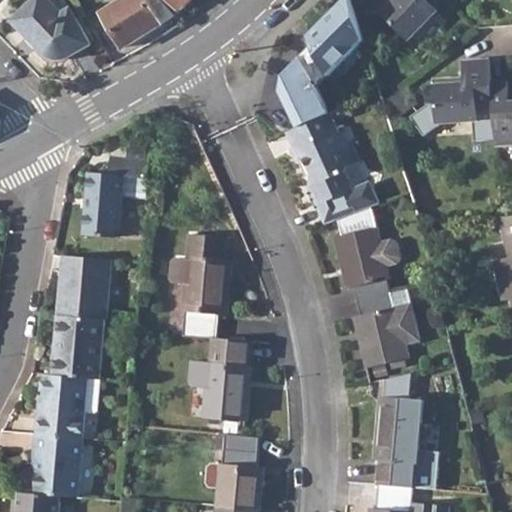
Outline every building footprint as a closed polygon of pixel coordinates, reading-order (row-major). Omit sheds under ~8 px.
[(44,55),(59,60),(60,60),(68,58),(91,46),(71,7),(63,15),(49,0),(35,0),(14,21),(44,55)] [(125,0),(104,13),(125,48),(162,25),(157,15),(169,7),(162,0),(125,0)] [(172,0),(182,9),(190,0),(172,0)] [(354,0),(349,0),(312,38),(317,49),(330,79),(367,42),(354,0)] [(437,8),(444,0),(393,0),(382,11),(411,40),(440,11),(437,8)] [(317,49),(306,60),(320,90),(330,79),(317,49)] [(284,95),(300,131),(332,117),(320,90),(306,60),(288,78),(284,95)] [(480,117),(496,115),(493,85),(491,62),(463,63),(465,82),(436,83),(439,124),(480,121),(480,117)] [(509,84),(493,85),(496,115),(498,145),(511,144),(511,98),(510,99),(509,84)] [(392,123),(415,104),(404,88),(386,102),(392,123)] [(309,191),(318,210),(325,228),(337,223),(371,211),(380,208),(374,194),(363,190),(354,193),(347,175),(348,173),(362,167),(354,148),(347,150),(334,116),(332,117),(300,131),(289,136),(296,151),(293,152),(299,167),(307,164),(313,176),(309,191)] [(121,230),(123,196),(125,175),(149,178),(151,160),(110,157),(108,174),(89,172),(84,235),(113,237),(115,229),(121,230)] [(147,198),(149,178),(125,175),(123,196),(147,198)] [(354,291),(357,304),(390,296),(387,281),(388,281),(385,268),(396,266),(400,260),(396,245),(390,241),(379,243),(371,211),(337,223),(341,240),(336,241),(347,291),(354,291)] [(511,216),(505,217),(511,251),(511,259),(503,262),(499,269),(505,296),(511,301),(511,216)] [(212,338),(217,338),(218,315),(224,315),(228,261),(222,261),(223,239),(187,236),(184,262),(171,261),(168,265),(166,282),(170,286),(183,287),(182,336),(212,338)] [(105,318),(108,318),(113,259),(64,255),(59,314),(105,318)] [(396,311),(410,307),(407,292),(390,296),(393,311),(396,311)] [(354,320),(367,372),(408,362),(405,349),(419,345),(410,307),(396,311),(393,311),(390,296),(357,304),(360,318),(354,320)] [(55,358),(54,374),(90,377),(99,378),(105,318),(59,314),(57,336),(60,336),(58,357),(55,358)] [(217,338),(212,338),(211,363),(191,362),(190,383),(194,388),(207,389),(205,418),(248,421),(251,366),(245,365),(247,340),(217,338)] [(247,340),(245,365),(251,366),(254,340),(247,340)] [(87,412),(90,377),(54,374),(46,374),(43,415),(39,415),(37,433),(85,437),(87,412)] [(99,378),(90,377),(87,412),(95,412),(99,410),(102,378),(99,378)] [(381,484),(416,488),(418,464),(420,464),(426,401),(383,396),(377,460),(384,461),(381,484)] [(40,453),(37,494),(65,496),(79,497),(85,437),(37,433),(35,453),(40,453)] [(224,464),(221,466),(213,465),(208,468),(207,483),(209,487),(220,487),(218,505),(261,508),(265,467),(258,467),(261,437),(226,434),(224,464)] [(424,511),(427,489),(416,488),(381,484),(379,508),(372,508),(371,511),(424,511)] [(63,511),(65,496),(37,494),(22,493),(20,511),(63,511)] [(137,511),(139,498),(123,497),(123,500),(121,511),(137,511)]
